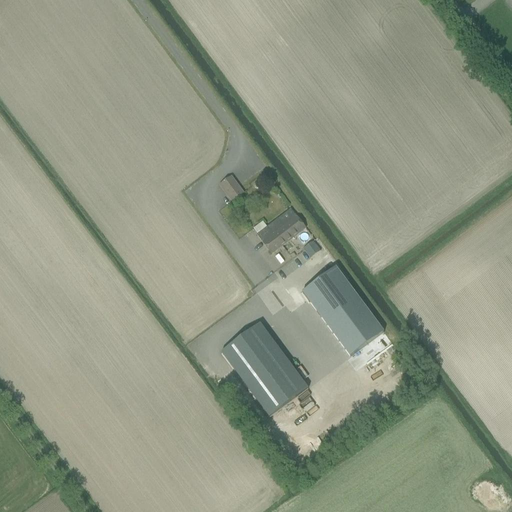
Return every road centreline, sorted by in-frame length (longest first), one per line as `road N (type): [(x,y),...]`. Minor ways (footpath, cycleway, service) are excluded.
road 1 (track): [(0,396),(87,511)]
road 2 (unclassified): [(511,98),(436,0)]
